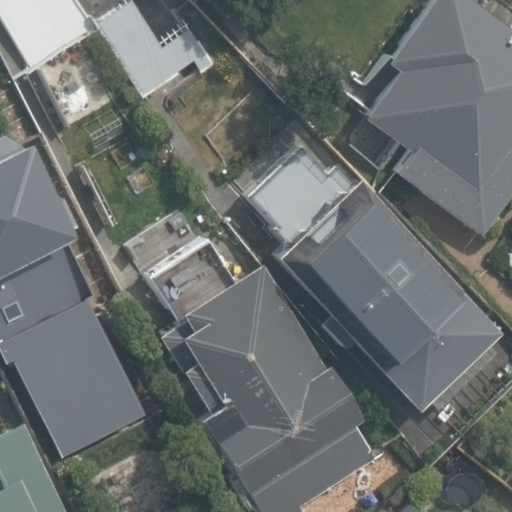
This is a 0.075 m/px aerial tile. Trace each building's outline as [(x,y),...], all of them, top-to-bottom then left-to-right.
[(0,0),(0,12),(27,66),(93,33),(73,0),(0,0)] [(163,0),(122,0),(93,19),(146,99),(204,61),(163,0)] [(511,31),(465,0),(402,0),(365,55),(377,63),(344,111),(390,143),(376,163),(470,226),(511,165),(511,31)] [(57,222),(0,117),(0,350),(54,449),(138,404),(43,230),(57,222)] [(359,181),(278,257),(419,407),(500,331),(359,181)] [(381,446),(254,256),(172,310),(183,326),(170,334),(201,379),(188,388),(202,408),(196,413),(262,511),(301,511),(305,509),(299,500),(381,446)] [(61,511),(9,411),(0,415),(0,511),(61,511)]
